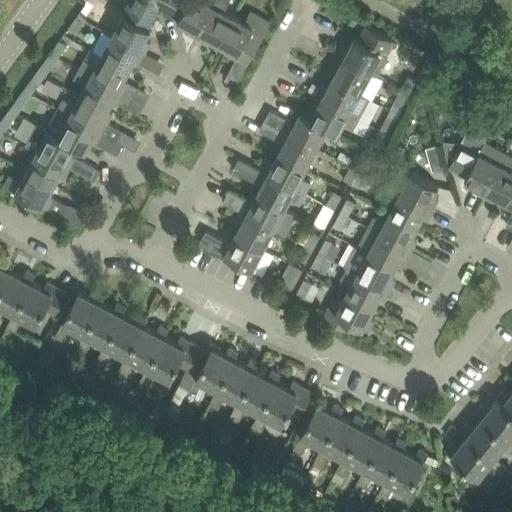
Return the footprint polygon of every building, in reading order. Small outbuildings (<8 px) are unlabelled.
[(145,52),(151,41),(146,39),(151,28),(149,27),(159,7),(157,0),(131,0),(112,35),(145,52)] [(157,0),(159,7),(179,18),(178,20),(189,26),(186,31),(197,37),(216,0),(157,0)] [(219,42),(234,15),(225,10),(230,0),(216,0),(197,37),(206,42),(209,37),(219,42)] [(248,64),(271,20),(251,9),(245,21),(234,15),(219,42),(229,47),(226,52),(248,64)] [(76,32),(85,20),(78,14),(69,27),(76,32)] [(395,40),(367,25),(359,39),(355,37),(349,47),(344,44),(338,55),(376,75),(395,40)] [(140,62),(145,52),(112,35),(103,30),(92,50),(102,55),(129,70),(134,59),(140,62)] [(58,57),(67,44),(60,39),(51,52),(56,55),(58,57)] [(49,69),(58,57),(56,55),(51,52),(42,64),(49,69)] [(145,52),(140,62),(159,73),(165,62),(145,52)] [(129,70),(102,55),(97,64),(84,58),(79,68),(91,75),(124,92),(129,82),(124,79),(129,70)] [(338,68),(333,78),(361,92),(370,97),(373,99),(383,78),(376,75),(338,55),(333,65),(338,68)] [(118,103),(124,92),(91,75),(79,68),(73,78),(86,85),(80,96),(107,110),(113,100),(118,103)] [(410,93),(417,79),(409,75),(402,88),(410,93)] [(31,94),(40,82),(33,76),(23,89),(31,94)] [(361,92),(333,78),(328,87),(322,84),(316,95),(359,117),(370,97),(361,92)] [(129,82),(124,92),(144,102),(149,92),(129,82)] [(402,88),(394,102),(403,106),(410,93),(402,88)] [(22,107),(31,94),(23,89),(14,101),(22,107)] [(138,113),(144,102),(124,92),(119,102),(138,113)] [(353,129),(359,117),(316,95),(311,105),(316,108),(311,117),(329,126),(329,125),(340,131),(344,124),(353,129)] [(107,110),(80,96),(76,103),(62,96),(56,109),(69,115),(102,133),(116,140),(120,134),(119,128),(108,122),(113,113),(107,110)] [(46,127),(46,128),(75,145),(86,150),(92,140),(97,143),(102,133),(69,115),(56,109),(46,127)] [(295,122),(270,109),(265,120),(317,148),(329,126),(311,117),(301,112),(295,122)] [(0,128),(4,131),(13,119),(5,114),(0,121),(0,128)] [(388,116),(381,129),(389,133),(396,120),(388,116)] [(307,168),(317,148),(265,120),(260,129),(284,143),(279,153),(307,168)] [(27,141),(26,143),(38,149),(70,167),(95,180),(101,169),(75,155),(75,156),(70,154),(75,145),(46,128),(46,127),(37,122),(36,124),(27,141)] [(141,139),(119,128),(120,134),(116,140),(123,144),(135,149),(141,139)] [(382,147),(389,133),(381,129),(374,143),(382,147)] [(116,140),(102,133),(97,143),(118,153),(123,144),(116,140)] [(461,143),(442,141),(449,167),(466,176),(465,179),(475,184),(473,189),(483,195),(506,152),(484,141),(479,151),(462,142),(461,143)] [(396,158),(403,146),(395,142),(388,154),(396,158)] [(432,169),(443,166),(437,143),(426,146),(432,169)] [(65,177),(70,167),(38,149),(27,169),(55,183),(59,175),(65,177)] [(359,169),(366,156),(358,151),(351,165),(359,169)] [(511,155),(506,152),(483,195),(494,200),(496,195),(506,200),(511,189),(511,155)] [(307,168),(279,153),(274,162),(269,159),(263,170),(296,187),(306,193),(312,181),(302,176),(307,168)] [(367,174),(374,160),(366,156),(359,169),(367,174)] [(296,187),(263,170),(239,157),(233,169),(258,182),(258,181),(263,183),(258,192),(286,207),(290,199),(300,204),(306,193),(296,187)] [(352,183),(359,169),(351,165),(344,179),(352,183)] [(433,209),(439,198),(433,195),(439,185),(402,165),(391,186),(433,209)] [(55,183),(27,169),(21,180),(9,174),(4,184),(64,216),(68,209),(67,204),(49,194),(55,183)] [(360,187),(367,174),(359,169),(352,183),(360,187)] [(428,219),(433,209),(391,186),(385,197),(395,202),(390,211),(417,226),(422,216),(428,219)] [(230,189),(224,200),(242,210),(275,227),(286,233),(290,225),(295,214),(285,208),(286,207),(258,192),(253,202),(248,200),(249,199),(230,189)] [(334,207),(341,194),(333,189),(326,203),(334,207)] [(348,215),(355,201),(347,197),(340,210),(348,215)] [(324,226),(334,207),(326,203),(324,202),(314,221),(324,226)] [(88,213),(67,204),(68,209),(64,216),(82,225),(88,213)] [(264,247),(275,227),(242,210),(236,220),(241,223),(236,233),(264,247)] [(341,229),(348,215),(340,210),(333,224),(341,229)] [(417,226),(390,211),(385,221),(374,215),(368,225),(412,249),(417,239),(412,236),(417,226)] [(406,259),(412,249),(368,225),(357,246),(396,266),(401,257),(406,259)] [(206,229),(200,241),(263,274),(274,252),(264,247),(236,233),(231,243),(206,229)] [(313,247),(320,234),(312,230),(305,243),(313,247)] [(327,255),(334,242),(326,237),(319,250),(327,255)] [(305,261),(313,247),(305,243),(297,257),(305,261)] [(390,289),(396,279),(391,276),(396,266),(357,246),(355,245),(345,265),(347,266),(390,289)] [(433,260),(412,249),(406,259),(428,270),(433,260)] [(320,269),(327,255),(319,250),(311,265),(320,269)] [(0,288),(10,269),(11,269),(14,263),(5,258),(2,264),(0,263),(0,288)] [(281,274),(286,277),(290,270),(298,275),(303,267),(289,260),(281,274)] [(385,300),(390,289),(347,266),(340,278),(351,284),(347,292),(374,307),(380,297),(385,300)] [(0,310),(2,310),(3,306),(14,312),(15,312),(32,280),(35,274),(27,269),(23,276),(18,273),(11,269),(10,269),(0,288),(0,310)] [(291,289),(298,275),(290,270),(286,277),(283,284),(291,289)] [(305,296),(312,282),(304,278),(297,292),(305,296)] [(14,312),(7,326),(16,330),(19,323),(21,322),(23,321),(25,317),(36,324),(45,307),(56,313),(58,310),(58,309),(68,291),(48,281),(44,287),(41,285),(32,280),(15,312),(14,312)] [(320,286),(312,282),(305,296),(313,300),(320,286)] [(63,320),(56,334),(65,339),(68,332),(72,329),(73,326),(84,332),(85,332),(101,301),(102,301),(105,295),(96,290),(93,297),(80,290),(70,307),(63,320)] [(374,307),(347,292),(340,304),(332,300),(323,317),(346,329),(350,320),(369,330),(374,319),(369,316),(374,307)] [(84,332),(77,346),(80,347),(86,350),(90,343),(93,341),(95,337),(105,343),(106,344),(123,312),(123,313),(126,306),(117,302),(114,308),(102,301),(101,301),(85,332),(84,332)] [(105,343),(98,357),(99,357),(103,360),(107,362),(111,355),(114,352),(116,349),(127,355),(144,324),(148,318),(147,317),(139,313),(135,319),(127,315),(123,313),(123,312),(106,344),(105,343)] [(127,355),(119,368),(120,369),(127,373),(128,373),(132,366),(135,364),(137,360),(148,366),(165,335),(169,329),(168,329),(160,324),(156,331),(151,328),(144,324),(127,355)] [(148,366),(140,380),(141,380),(149,385),(153,377),(155,376),(156,375),(158,372),(170,378),(178,362),(188,367),(200,346),(181,335),(178,342),(174,340),(165,335),(148,366)] [(200,346),(188,367),(195,371),(199,373),(196,377),(189,391),(198,396),(201,389),(205,386),(207,383),(211,385),(217,389),(218,389),(235,357),(235,358),(238,351),(231,347),(229,346),(226,353),(213,346),(210,351),(200,346)] [(217,389),(210,402),(210,403),(219,407),(223,400),(226,398),(228,394),(234,398),(239,400),(256,368),(256,369),(260,362),(259,362),(254,360),(251,358),(247,364),(235,358),(235,357),(218,389),(217,389)] [(239,400),(231,414),(240,418),(244,411),(247,409),(249,405),(258,410),(260,411),(260,412),(277,380),(281,374),(280,373),(278,372),(272,369),(268,375),(256,369),(256,368),(239,400)] [(260,411),(252,425),(253,425),(261,430),(265,423),(268,420),(270,417),(282,423),(290,407),(301,413),(303,408),(313,391),(293,380),(290,387),(277,380),(260,412),(260,411)] [(503,390),(497,397),(503,402),(511,409),(511,390),(509,394),(503,390)] [(124,391),(118,402),(126,406),(127,406),(131,399),(132,395),(124,391)] [(483,404),(476,412),(482,416),(510,438),(511,436),(511,409),(503,402),(497,397),(488,408),(483,404)] [(301,434),(293,447),(302,452),(306,445),(309,443),(311,439),(322,445),(323,446),(340,413),(341,413),(344,407),(343,407),(335,403),(332,408),(318,402),(309,419),(301,433),(301,434)] [(322,445),(315,459),(322,463),(323,464),(327,457),(330,454),(332,451),(343,457),(344,457),(361,424),(362,424),(365,419),(364,418),(356,414),(353,419),(341,413),(340,413),(323,446),(322,445)] [(511,439),(510,438),(482,416),(473,427),(467,422),(461,430),(467,435),(467,434),(495,457),(503,447),(506,450),(510,451),(511,452),(511,439)] [(343,457),(335,471),(336,471),(344,476),(348,468),(351,466),(353,463),(364,469),(365,469),(383,435),(383,436),(386,430),(377,425),(374,431),(362,424),(361,424),(344,457),(343,457)] [(452,441),(446,449),(452,454),(479,476),(488,466),(491,468),(495,469),(501,474),(507,467),(495,457),(467,434),(467,435),(458,446),(452,441)] [(364,469),(356,482),(357,483),(365,487),(369,480),(372,478),(374,474),(385,481),(404,447),(407,441),(398,437),(395,442),(383,436),(383,435),(365,469),(364,469)] [(385,481),(378,494),(380,495),(387,499),(391,492),(394,489),(396,486),(407,492),(424,460),(426,458),(428,453),(419,448),(417,453),(404,447),(386,479),(385,481)] [(348,501),(343,511),(356,511),(359,507),(348,501)]
